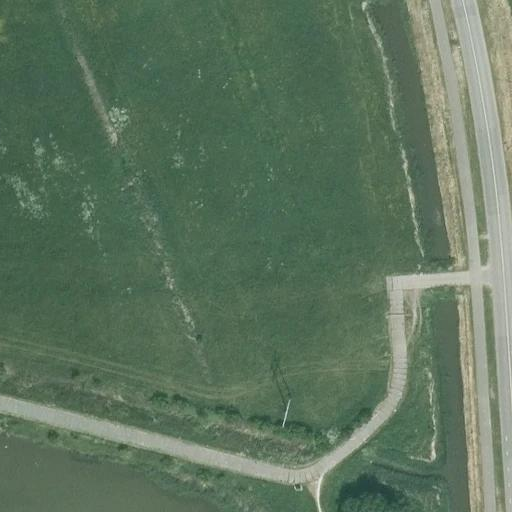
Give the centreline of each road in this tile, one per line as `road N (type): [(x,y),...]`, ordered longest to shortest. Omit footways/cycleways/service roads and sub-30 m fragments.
road 1 (track): [(476,280),(395,284),(395,397),(343,450),(313,468),(239,466),(0,404)]
road 2 (unclassified): [(503,278),(460,0)]
road 3 (unclassified): [(511,403),(503,278)]
